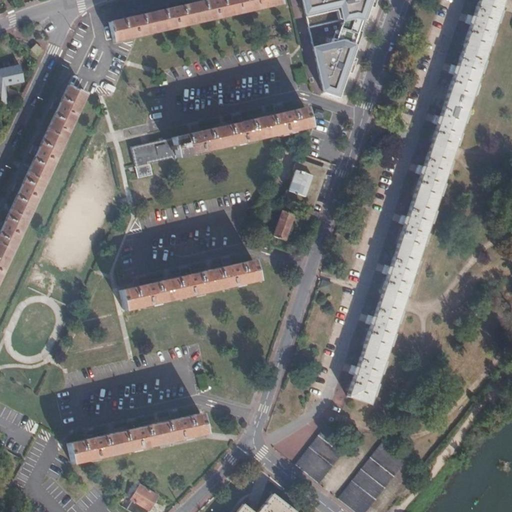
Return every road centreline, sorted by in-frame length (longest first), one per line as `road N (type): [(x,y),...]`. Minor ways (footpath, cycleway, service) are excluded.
road 1 (residential): [(247,441),(399,0)]
road 2 (residential): [(64,4),(53,49),(2,157)]
